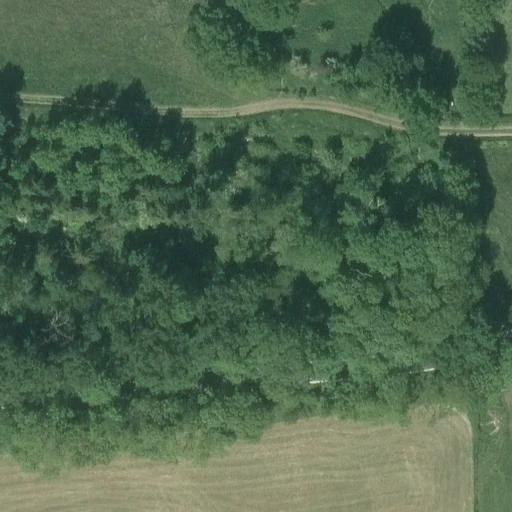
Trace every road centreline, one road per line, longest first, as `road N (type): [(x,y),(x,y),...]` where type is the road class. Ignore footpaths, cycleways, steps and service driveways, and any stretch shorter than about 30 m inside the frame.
road 1 (track): [(0,97),(197,114),(296,100),(363,110),(398,125),(511,131)]
road 2 (unclassified): [(0,397),(389,365),(511,341)]
